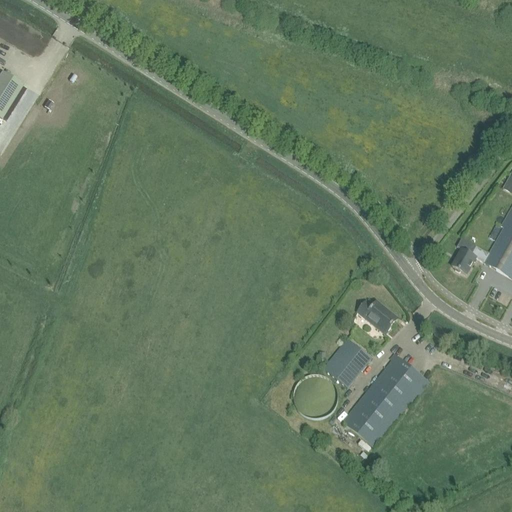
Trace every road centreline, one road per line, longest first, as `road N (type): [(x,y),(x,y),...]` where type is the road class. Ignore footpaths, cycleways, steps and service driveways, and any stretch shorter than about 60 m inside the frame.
road 1 (tertiary): [(408,272),(329,183),(37,0)]
road 2 (unclassified): [(408,272),(511,146)]
road 3 (tertiary): [(511,341),(451,312),(408,272)]
